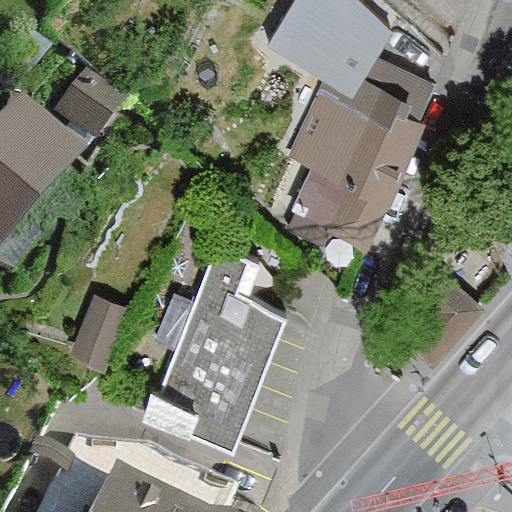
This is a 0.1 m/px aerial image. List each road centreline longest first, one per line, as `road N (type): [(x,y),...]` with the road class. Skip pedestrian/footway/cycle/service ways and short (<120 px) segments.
road 1 (residential): [(511,29),(505,64),(414,225),(332,431),(354,511)]
road 2 (secondary): [(369,511),(511,361)]
